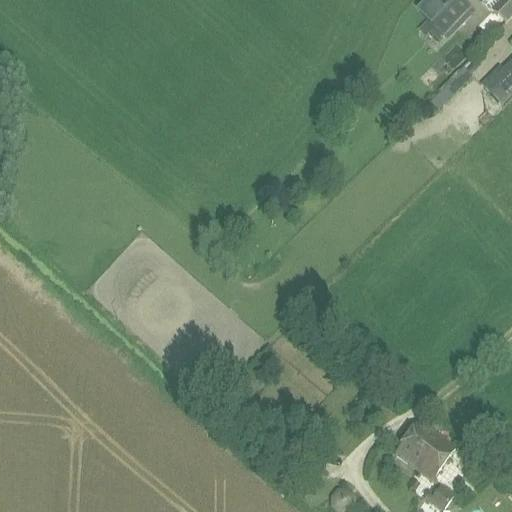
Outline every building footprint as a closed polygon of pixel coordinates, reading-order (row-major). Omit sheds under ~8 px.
[(473,13),(458,0),(450,0),(418,36),(424,40),(435,31),(444,41),(473,13)] [(511,0),(503,0),(492,13),(505,26),(511,18),(511,0)] [(504,109),(511,101),(511,59),(484,89),(504,109)] [(432,485),(456,451),(420,425),(396,458),(432,485)] [(337,511),(340,511),(352,498),(335,483),(322,499),(337,511)] [(434,497),(430,494),(424,503),(436,511),(445,511),(455,500),(441,489),(434,497)]
